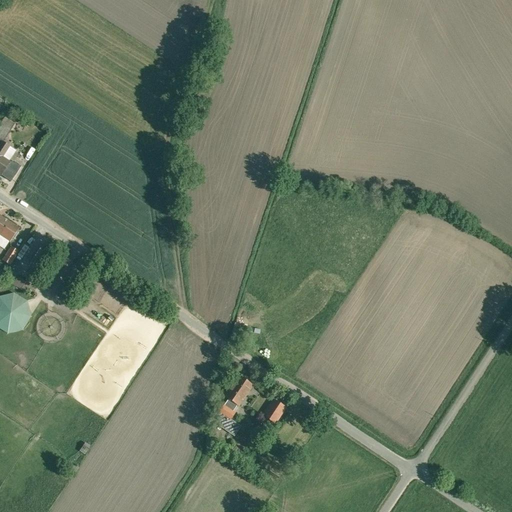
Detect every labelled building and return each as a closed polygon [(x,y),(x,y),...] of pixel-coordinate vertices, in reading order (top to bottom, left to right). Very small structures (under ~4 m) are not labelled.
[(6,118),(0,127),(0,140),(3,143),(3,142),(4,143),(16,124),(6,118)] [(3,143),(0,146),(0,174),(11,182),(22,167),(14,162),(10,163),(3,158),(10,147),(4,143),(3,142),(3,143)] [(19,228),(0,216),(0,234),(10,241),(19,228)] [(12,247),(3,261),(10,265),(18,251),(12,247)] [(48,254),(40,249),(30,266),(38,270),(48,254)] [(78,268),(60,256),(41,285),(60,297),(78,268)] [(14,285),(25,292),(29,284),(19,278),(14,285)] [(13,293),(0,296),(0,326),(8,332),(23,327),(29,315),(26,300),(13,293)] [(252,384),(239,375),(224,396),(237,405),(238,406),(252,384)] [(228,399),(213,421),(234,435),(239,427),(229,420),(235,411),(233,410),(237,405),(228,399)] [(274,400),(264,415),(275,423),(285,408),(274,400)]
